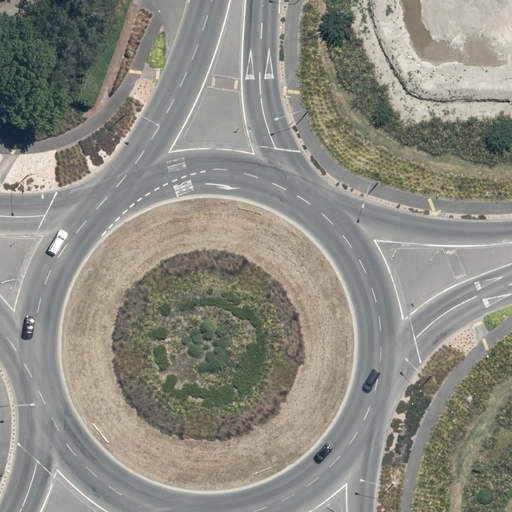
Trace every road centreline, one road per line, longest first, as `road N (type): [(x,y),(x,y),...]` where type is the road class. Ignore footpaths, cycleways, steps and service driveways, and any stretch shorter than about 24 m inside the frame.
road 1 (primary): [(114,198),(168,113),(212,0)]
road 2 (primary): [(263,0),(260,88),(293,193)]
road 3 (secondary): [(319,211),(415,231),(511,232)]
road 4 (primary): [(319,211),(373,289),(382,352),(377,384)]
road 5 (primary): [(114,198),(184,172),(222,171),(293,193)]
road 6 (primary): [(33,377),(47,277),(90,217)]
road 7 (secondary): [(511,285),(443,315),(377,384)]
road 8 (primary): [(165,511),(85,467),(46,408)]
road 9 (primary): [(366,417),(308,486),(248,511)]
